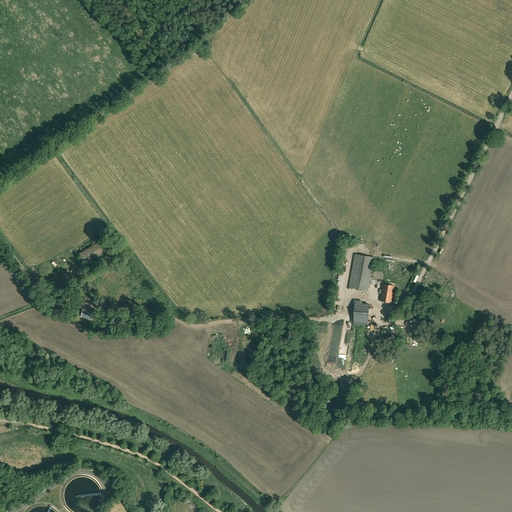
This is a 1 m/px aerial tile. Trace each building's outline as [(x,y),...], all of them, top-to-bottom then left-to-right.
[(86,264),(107,251),(101,240),(80,253),(86,264)] [(349,287),(368,290),(374,257),(355,254),(349,287)] [(380,301),(391,303),(394,286),(383,284),(380,301)] [(361,301),(355,301),(353,323),(367,324),(369,304),(361,304),(361,301)] [(91,319),(93,312),(83,309),(81,317),(91,319)]
